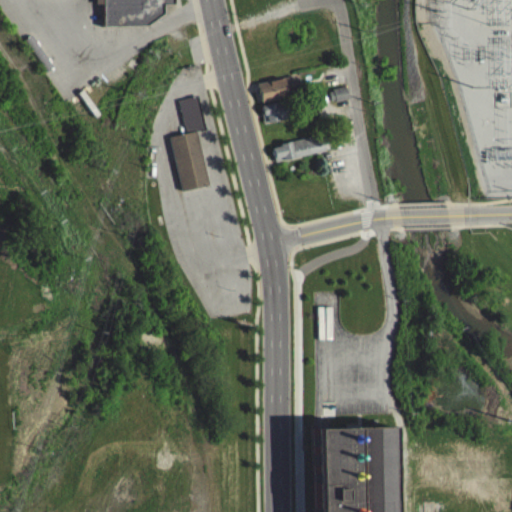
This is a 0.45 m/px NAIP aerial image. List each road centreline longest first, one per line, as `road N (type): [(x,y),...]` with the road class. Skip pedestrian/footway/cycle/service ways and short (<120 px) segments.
road 1 (primary): [(214,0),(271,242),(276,511)]
road 2 (residential): [(271,242),(400,214)]
